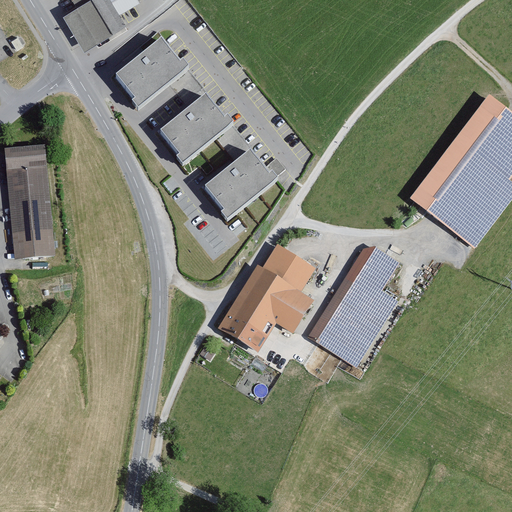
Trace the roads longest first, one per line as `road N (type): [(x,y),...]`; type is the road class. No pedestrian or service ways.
road 1 (track): [(159,269),(220,303),(261,258),(359,112),(480,0)]
road 2 (secondary): [(131,511),(159,329),(157,254),(138,184),(71,66)]
road 3 (track): [(220,303),(165,413),(154,472)]
road 4 (track): [(287,218),(331,231),(424,237),(457,256)]
road 5 (track): [(331,231),(348,253),(294,348)]
